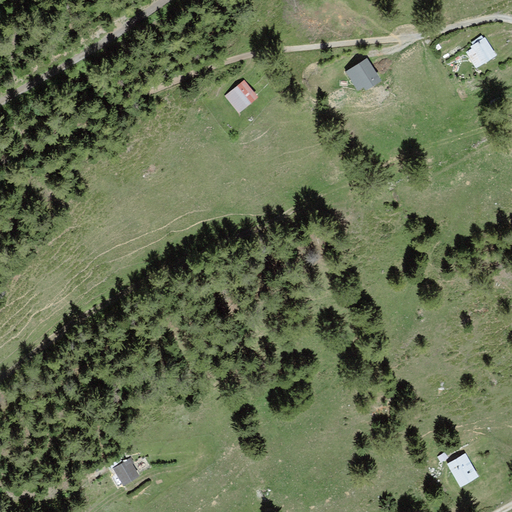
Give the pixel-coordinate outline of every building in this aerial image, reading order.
[(482,36),(463,49),(477,69),(495,55),(482,36)] [(368,59),(347,73),(359,92),(380,79),(368,59)] [(240,113),(258,97),(243,80),(225,96),(240,113)] [(465,452),(446,463),(460,486),(479,476),(465,452)] [(112,469),(123,485),(139,475),(128,458),(112,469)]
